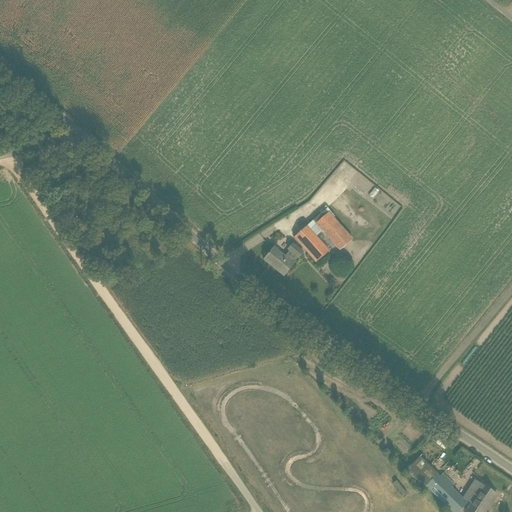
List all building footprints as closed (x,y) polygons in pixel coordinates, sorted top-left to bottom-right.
[(339,251),(352,239),(326,210),(312,222),(339,251)] [(306,227),(293,238),(316,263),(329,252),(306,227)] [(303,253),(293,244),(288,251),(289,252),(285,257),(274,248),(263,261),(283,277),(293,265),(293,264),(298,259),(303,253)] [(437,475),(426,487),(451,511),(459,511),(467,504),(451,488),(437,475)] [(485,511),(496,496),(482,487),(465,511),(485,511)]
